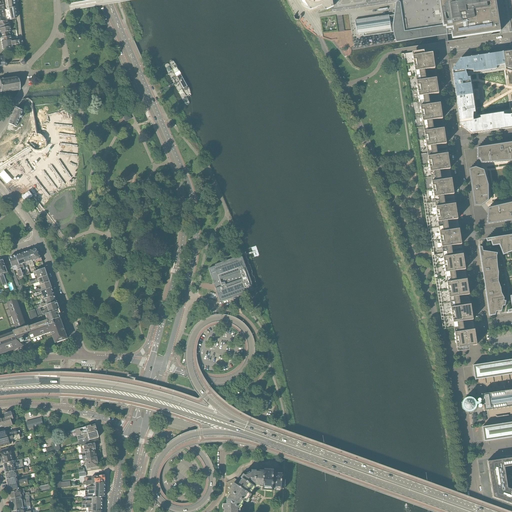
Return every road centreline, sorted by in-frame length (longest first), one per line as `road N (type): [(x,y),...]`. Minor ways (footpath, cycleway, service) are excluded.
road 1 (secondary): [(162,368),(192,266),(195,213),(109,0)]
road 2 (secondary): [(102,0),(180,185),(183,236),(158,337)]
road 3 (primary): [(246,427),(204,397),(188,363),(200,325),(215,318),(241,325),(251,353),(233,378),(211,381),(162,368)]
road 4 (primary): [(161,434),(194,446),(211,472),(207,497),(187,510),(156,495),(157,461),(189,435),(243,434)]
road 5 (primary): [(246,427),(115,386),(0,384)]
road 6 (primary): [(482,511),(246,427)]
road 7 (primary): [(0,392),(98,392),(243,434)]
road 8 (primary): [(243,434),(459,511)]
road 9 (residential): [(454,145),(440,51),(511,41)]
road 10 (tertiary): [(78,356),(39,239)]
